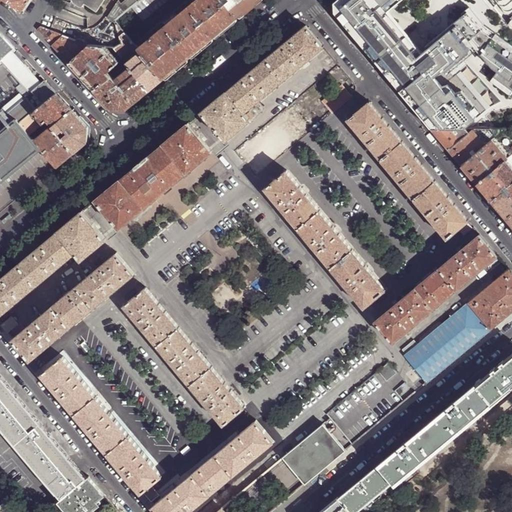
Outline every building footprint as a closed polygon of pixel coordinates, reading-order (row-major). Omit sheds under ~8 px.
[(1,0),(21,12),(28,0),(1,0)] [(78,0),(97,12),(104,0),(78,0)] [(115,23),(115,21),(131,7),(138,2),(136,0),(125,0),(121,3),(118,0),(106,18),(115,23)] [(140,0),(138,2),(131,7),(142,20),(166,0),(140,0)] [(222,29),(237,17),(223,0),(196,0),(189,6),(214,36),(222,29)] [(223,0),(237,17),(249,7),(257,0),(223,0)] [(511,0),(335,0),(333,2),(333,10),(380,67),(432,129),(474,130),(506,130),(511,130),(511,19),(511,18),(511,0)] [(198,49),(214,36),(189,6),(165,26),(190,56),(198,49)] [(165,26),(162,22),(134,45),(136,46),(138,49),(165,26)] [(47,39),(52,45),(62,35),(41,27),(41,26),(38,29),(47,39)] [(173,70),(190,56),(165,26),(138,49),(140,52),(163,78),(173,70)] [(306,26),(227,91),(245,112),(324,47),(306,26)] [(122,44),(129,38),(119,27),(117,28),(121,43),(122,44)] [(7,40),(0,33),(0,53),(10,44),(7,40)] [(61,54),(69,64),(82,52),(74,43),(75,41),(62,35),(52,45),(61,54)] [(136,46),(134,45),(129,38),(122,44),(121,43),(114,48),(119,54),(122,57),(136,46)] [(77,72),(82,77),(94,66),(91,62),(95,59),(98,63),(110,52),(105,47),(89,46),(82,52),(69,64),(77,72)] [(127,63),(140,52),(138,49),(136,46),(122,57),(123,59),(127,63)] [(94,90),(112,76),(109,72),(119,62),(110,52),(98,63),(102,67),(98,70),(94,66),(82,77),(88,83),(94,90)] [(153,86),(163,78),(140,52),(127,63),(130,67),(149,90),(153,86)] [(115,80),(130,67),(127,63),(112,76),(115,80)] [(139,98),(149,90),(130,67),(115,80),(134,102),(139,98)] [(130,106),(134,102),(115,80),(112,76),(94,90),(101,98),(111,108),(126,109),(130,106)] [(44,104),(57,94),(45,81),(33,92),(39,100),(44,104)] [(332,113),(351,97),(341,84),(322,101),(332,113)] [(245,112),(227,91),(202,111),(226,140),(251,120),(247,115),(245,112)] [(0,134),(17,119),(34,103),(39,100),(33,92),(0,119),(0,134)] [(64,102),(57,94),(44,104),(39,108),(34,113),(44,124),(48,120),(49,123),(52,126),(53,126),(72,110),(64,102)] [(34,103),(39,108),(44,104),(39,100),(34,103)] [(469,221),(369,102),(368,103),(367,103),(362,108),(348,119),(448,238),(460,228),(465,235),(472,228),(467,222),(469,221)] [(30,116),(34,113),(39,108),(34,103),(17,119),(21,124),(30,116)] [(89,127),(72,110),(53,126),(75,152),(78,149),(88,141),(89,127)] [(21,124),(30,135),(35,131),(38,129),(40,127),(30,116),(21,124)] [(0,182),(41,148),(35,140),(30,135),(21,124),(17,119),(0,134),(0,182)] [(275,141),(282,135),(270,121),(235,152),(255,175),(284,150),(275,141)] [(164,143),(164,144),(188,172),(213,152),(192,126),(189,123),(164,143)] [(75,152),(53,126),(52,126),(42,134),(40,136),(35,140),(41,148),(58,166),(66,159),(75,152)] [(443,143),(449,150),(474,130),(432,129),(443,143)] [(457,159),(462,165),(493,141),(506,130),(474,130),(449,150),(457,159)] [(468,172),(477,184),(506,160),(508,159),(493,141),(462,165),(468,172)] [(188,172),(164,144),(143,161),(122,179),(146,207),(188,172)] [(484,192),(492,201),(511,184),(511,167),(506,160),(477,184),(484,192)] [(266,189),(365,308),(386,290),(287,171),(266,189)] [(146,207),(122,179),(122,178),(95,200),(120,229),(146,207)] [(511,225),(511,184),(492,201),(497,207),(511,225)] [(57,232),(58,233),(75,254),(81,261),(106,240),(83,212),(82,211),(57,232)] [(0,280),(0,316),(75,254),(58,233),(0,280)] [(498,256),(480,234),(376,321),(393,342),(498,256)] [(13,339),(31,361),(135,274),(117,253),(13,339)] [(511,312),(511,272),(509,269),(405,356),(428,383),(511,312)] [(146,288),(125,305),(224,424),(245,407),(146,288)] [(2,326),(8,333),(17,325),(11,318),(2,326)] [(511,383),(511,355),(509,358),(498,367),(511,383)] [(42,374),(141,493),(162,476),(63,357),(42,374)] [(387,381),(397,373),(389,362),(379,371),(387,381)] [(476,385),(492,404),(511,387),(511,383),(498,367),(486,377),(476,385)] [(15,393),(5,381),(0,385),(0,400),(3,398),(5,401),(15,393)] [(428,425),(444,444),(492,404),(476,385),(451,405),(428,425)] [(0,400),(0,427),(14,444),(40,423),(19,397),(15,393),(5,401),(3,398),(0,400)] [(152,507),(156,511),(189,511),(274,441),(256,420),(152,507)] [(41,424),(40,423),(14,444),(17,447),(30,437),(42,426),(41,424)] [(324,424),(283,457),(289,464),(305,484),(346,451),(324,424)] [(393,483),(395,485),(444,444),(428,425),(400,448),(378,466),(393,483)] [(51,436),(42,426),(30,437),(38,447),(51,436)] [(51,436),(38,447),(25,458),(38,473),(64,452),(56,442),(51,436)] [(38,447),(30,437),(17,447),(25,458),(38,447)] [(70,459),(64,452),(38,473),(49,486),(75,465),(70,459)] [(283,457),(229,503),(234,509),(289,464),(283,457)] [(80,471),(75,465),(49,486),(61,500),(86,479),(80,471)] [(351,511),(357,511),(393,483),(378,466),(357,483),(339,498),(351,511)] [(104,496),(89,477),(86,479),(61,500),(60,501),(58,503),(65,511),(90,511),(99,505),(98,505),(96,502),(104,496)] [(106,498),(104,496),(96,502),(98,505),(106,498)] [(112,505),(106,498),(98,505),(99,505),(104,511),(112,505)] [(351,511),(339,498),(338,499),(325,510),(322,511),(351,511)] [(0,511),(11,511),(6,502),(0,505),(0,511)] [(224,511),(236,511),(234,509),(229,503),(222,508),(224,511)]
